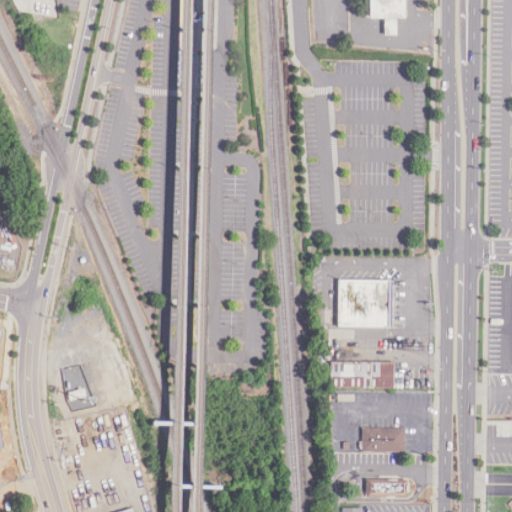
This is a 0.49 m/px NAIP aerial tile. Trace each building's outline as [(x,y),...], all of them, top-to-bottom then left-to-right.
[(370,0),(405,0),(406,18),(394,17),(394,35),(383,35),(382,17),(370,18),(370,0)] [(336,280),(336,327),(387,327),(388,280),(336,280)] [(329,388),(393,388),(393,361),(329,361),(329,388)] [(403,451),(403,428),(361,428),(361,451),(403,451)] [(365,496),(403,496),(403,480),(365,480),(365,496)]
